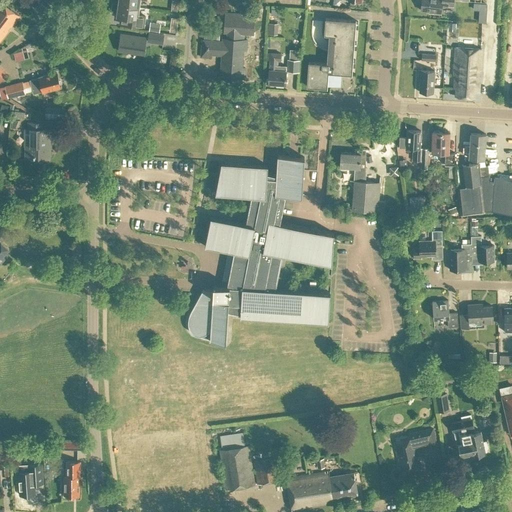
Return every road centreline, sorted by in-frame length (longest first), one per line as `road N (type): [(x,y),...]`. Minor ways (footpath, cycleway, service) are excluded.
road 1 (residential): [(101,511),(93,198)]
road 2 (unclassified): [(382,107),(115,82)]
road 3 (unclassified): [(511,115),(382,107)]
road 4 (residential): [(93,198),(94,136),(115,82)]
